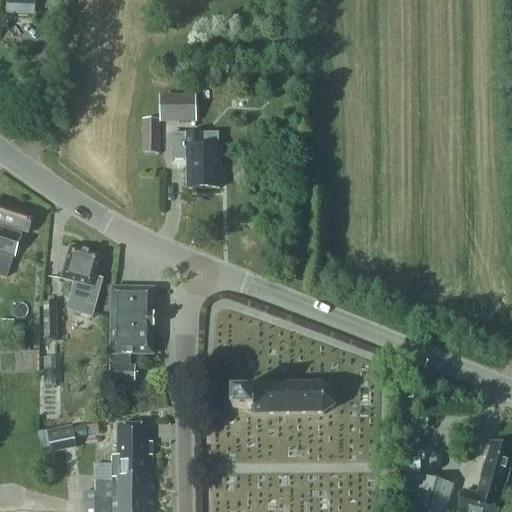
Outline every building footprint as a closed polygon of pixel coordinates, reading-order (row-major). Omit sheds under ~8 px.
[(6,0),(6,16),(34,17),(34,0),(6,0)] [(159,97),(160,121),(160,124),(196,124),(196,96),(159,97)] [(142,155),(159,156),(160,121),(142,121),(142,155)] [(173,135),(173,161),(188,161),(188,191),(219,191),(219,148),(218,148),(218,135),(201,135),(201,137),(190,137),(190,135),(173,135)] [(0,204),(0,256),(10,260),(19,233),(25,235),(32,215),(0,204)] [(74,284),(66,312),(91,319),(102,281),(92,278),(98,258),(68,249),(58,279),(74,284)] [(107,383),(132,384),(133,369),(129,369),(129,356),(149,356),(150,333),(152,333),(152,320),(150,320),(150,293),(109,292),(107,383)] [(58,340),(56,305),(43,305),(44,341),(58,340)] [(250,388),(250,394),(229,394),(229,413),(250,413),(250,418),(322,417),(331,409),(331,397),(321,388),(250,388)] [(84,426),(72,429),(74,440),(86,438),(84,426)] [(81,511),(149,511),(149,443),(145,443),(145,426),(114,426),(114,456),(109,456),(109,493),(81,493),(81,511)] [(46,434),(51,455),(76,450),(74,440),(72,429),(46,434)] [(454,511),(496,511),(504,488),(502,487),(506,473),(504,472),(510,451),(490,445),(484,466),(482,466),(477,481),(484,483),(479,499),(460,494),(454,511)] [(405,472),(402,511),(410,511),(420,479),(421,476),(405,472)] [(445,511),(453,487),(420,479),(410,511),(445,511)]
